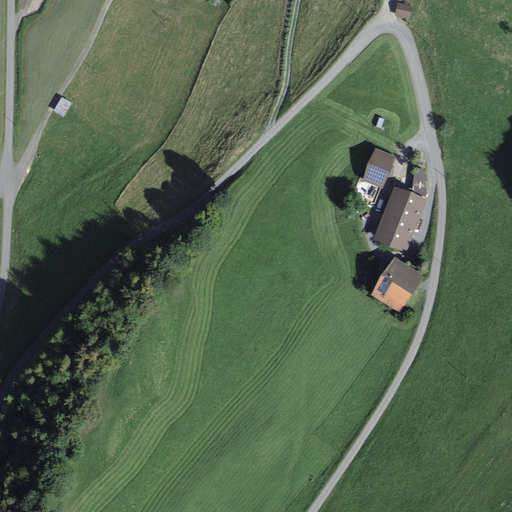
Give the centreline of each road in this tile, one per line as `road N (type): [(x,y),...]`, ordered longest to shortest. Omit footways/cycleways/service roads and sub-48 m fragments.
road 1 (unclassified): [(0,405),(33,352),(130,246),(181,220),(374,27),(394,25),(406,36),(438,168),(435,276),(409,359),(312,511)]
road 2 (unclassified): [(12,0),(0,304)]
road 3 (track): [(432,138),(405,155),(370,234),(379,254),(414,251),(438,168)]
road 4 (track): [(110,0),(22,167),(7,180)]
road 5 (track): [(273,131),(298,0)]
